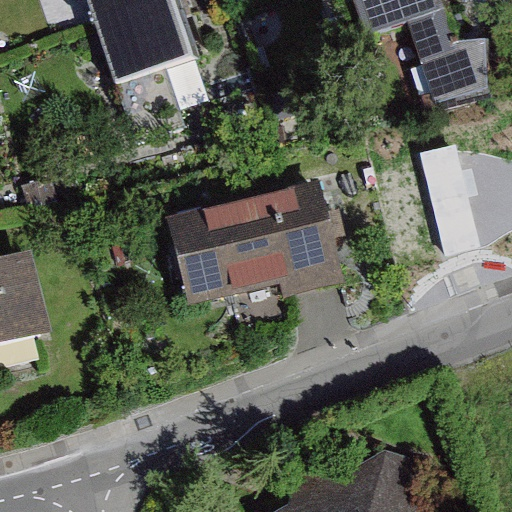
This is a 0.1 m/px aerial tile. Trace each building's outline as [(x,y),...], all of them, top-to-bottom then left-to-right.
[(98,0),(129,95),(198,73),(175,0),(98,0)] [(445,23),(437,0),(350,0),(367,49),(445,23)] [(488,155),(424,171),(443,248),(507,233),(488,155)] [(320,192),(167,232),(190,316),(282,292),(286,309),(346,293),(320,192)] [(43,271),(0,280),(0,362),(60,349),(43,271)] [(303,480),(288,511),(428,511),(398,459),(340,494),(303,480)]
